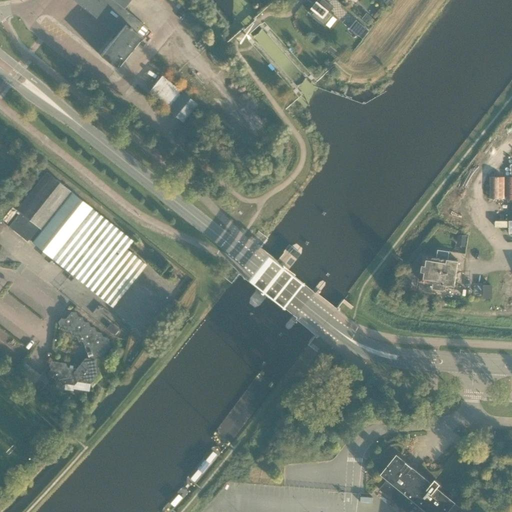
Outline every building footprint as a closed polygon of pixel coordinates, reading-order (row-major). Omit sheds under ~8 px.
[(72,0),(116,35),(100,55),(116,69),(142,37),(137,33),(143,24),(124,9),(130,0),(72,0)] [(334,7),(324,0),(322,0),(320,4),(318,2),(313,8),(315,9),(312,14),(316,17),(315,18),(321,23),(321,22),(325,25),(333,16),(334,16),(329,12),(333,8),(334,7)] [(191,23),(197,14),(193,11),(186,21),(191,23)] [(362,18),(367,23),(372,17),(366,13),(362,18)] [(349,28),(358,35),(364,26),(356,20),(349,28)] [(183,122),(189,114),(197,104),(162,76),(150,91),(170,107),(168,110),(183,122)] [(133,241),(92,209),(47,172),(16,210),(12,207),(2,219),(7,223),(17,210),(20,212),(8,226),(27,242),(28,240),(112,307),(146,265),(127,249),(133,241)] [(505,177),(490,177),(489,199),(505,199),(505,177)] [(511,227),(501,229),(503,239),(511,237),(511,227)] [(467,236),(458,234),(456,245),(465,247),(467,236)] [(249,297),(249,303),(254,308),(259,305),(300,255),(302,248),(296,244),(291,246),(289,244),(284,251),(284,253),(253,290),(255,291),(249,297)] [(448,259),(449,251),(439,250),(438,258),(424,256),(420,281),(434,283),(433,288),(443,289),(444,284),(455,286),(458,261),(448,259)] [(286,324),(285,328),(288,330),(291,328),(325,286),(325,283),(323,281),(320,282),(286,324)] [(56,383),(68,384),(74,385),(77,382),(91,384),(100,373),(95,360),(98,356),(102,357),(111,346),(107,337),(103,337),(101,332),(96,331),(95,327),(90,327),(88,322),(84,322),(82,317),(78,316),(76,312),(72,311),(66,319),(61,318),(58,322),(60,326),(64,327),(66,331),(70,331),(72,336),(77,336),(78,341),(83,341),(85,346),(89,346),(92,355),(90,358),(85,358),(77,369),(68,367),(66,363),(52,361),(49,365),(51,369),(48,373),(50,378),(54,378),(56,383)] [(106,328),(115,335),(118,331),(110,324),(106,328)] [(37,382),(32,389),(38,394),(43,387),(37,382)] [(407,511),(409,511),(417,502),(429,511),(446,511),(455,502),(437,488),(441,483),(436,478),(432,483),(397,455),(382,473),(388,478),(379,489),(407,511)]
